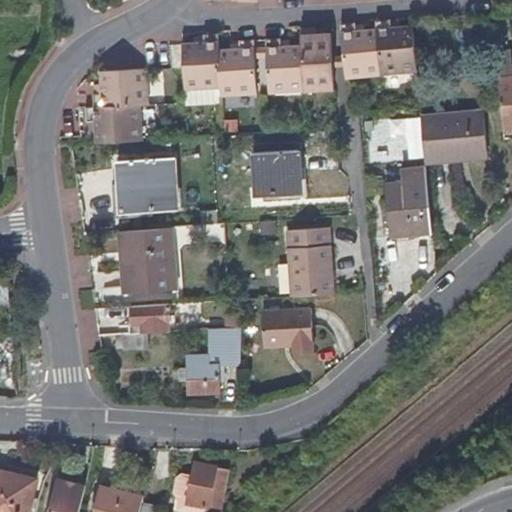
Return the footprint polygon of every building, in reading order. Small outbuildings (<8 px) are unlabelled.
[(390,26),(390,19),(377,19),(377,28),(382,76),(420,74),(415,26),(390,26)] [(357,20),(342,21),(343,40),(346,77),(382,76),(377,28),(357,28),(357,20)] [(314,27),(300,27),(301,44),(304,90),(333,89),(333,84),(330,40),(330,32),(314,32),(314,27)] [(202,42),(180,43),(183,89),(185,89),(218,88),(220,88),(217,47),(216,32),(201,34),(202,42)] [(268,92),(304,90),(301,44),(279,44),(279,36),(264,36),(268,92)] [(239,46),(217,47),(220,88),(220,94),(255,92),(252,38),(239,38),(239,46)] [(511,46),(499,48),(502,76),(511,74),(511,46)] [(146,64),(132,64),(104,66),(105,91),(97,91),(97,104),(120,104),(139,103),(152,102),(151,63),(146,64)] [(511,74),(502,76),(508,128),(511,127),(511,74)] [(219,103),(218,88),(185,89),(186,104),(219,103)] [(97,104),(84,105),(85,121),(93,121),(94,141),(141,138),(139,103),(120,104),(97,104)] [(487,107),(464,109),(468,146),(490,144),(487,107)] [(468,146),(464,109),(424,112),(429,160),(462,156),(461,147),(468,146)] [(300,149),(257,153),(260,195),(303,191),(300,149)] [(179,157),(121,161),(126,210),(181,207),(179,157)] [(417,230),(436,228),(429,164),(406,166),(406,179),(391,181),(394,226),(395,232),(409,231),(417,230)] [(178,292),(173,227),(120,232),(125,295),(178,292)] [(295,297),(337,295),(331,227),(290,230),(295,297)] [(266,298),(243,300),(244,310),(266,309),(266,298)] [(243,300),(232,301),(232,327),(243,327),(244,310),(243,300)] [(170,304),(134,306),(135,326),(143,326),(144,333),(149,332),(172,331),(170,304)] [(298,349),(317,347),(314,308),(265,311),(268,346),(297,345),(298,349)] [(243,327),(232,327),(221,328),(221,337),(190,338),(190,366),(190,378),(190,391),(221,391),(221,369),(221,361),(243,360),(243,351),(243,332),(243,327)] [(149,332),(144,333),(124,334),(125,351),(150,349),(149,332)] [(124,334),(116,334),(117,351),(125,351),(124,334)] [(221,369),(243,368),(243,360),(221,361),(221,369)] [(190,378),(190,366),(175,367),(176,378),(190,378)] [(216,505),(225,506),(231,467),(197,462),(195,476),(191,501),(216,505)] [(0,511),(30,511),(38,483),(0,473),(0,511)] [(198,511),(214,511),(216,505),(191,501),(195,476),(185,474),(179,478),(177,494),(181,499),(180,509),(198,511)] [(83,511),(89,487),(60,480),(52,511),(83,511)] [(99,511),(141,511),(144,499),(105,488),(99,511)]
